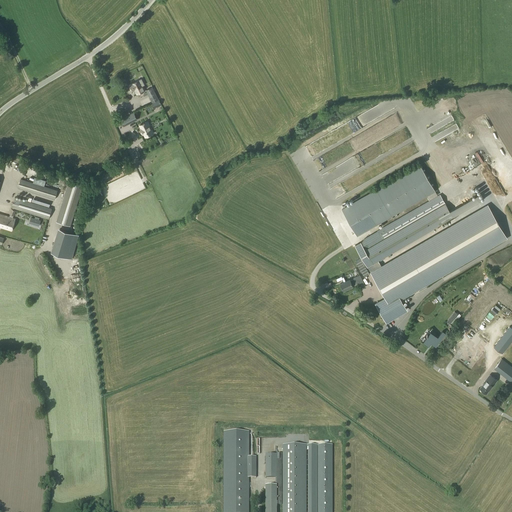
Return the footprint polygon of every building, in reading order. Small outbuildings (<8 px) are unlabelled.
[(128,87),(124,79),(118,82),(122,90),(128,87)] [(141,79),(129,85),(132,92),(134,90),(136,95),(145,91),(143,85),(144,85),(141,79)] [(152,87),(146,90),(149,97),(156,94),(152,87)] [(129,114),(120,118),(123,126),(136,120),(132,112),(129,114)] [(152,133),(146,122),(139,125),(140,129),(139,129),(142,134),(143,134),(144,137),(152,133)] [(420,165),(341,209),(356,236),(435,191),(420,165)] [(54,199),(57,190),(20,179),(18,187),(54,199)] [(70,226),(83,186),(69,181),(56,222),(70,226)] [(52,208),(15,197),(11,207),(48,219),(52,208)] [(375,304),(386,322),(407,310),(401,299),(509,236),(490,202),(370,271),(386,298),(375,304)] [(372,264),(441,225),(453,218),(445,204),(435,210),(433,208),(429,211),(430,213),(387,237),(382,229),(364,239),(361,243),(372,264)] [(9,217),(0,214),(0,227),(11,231),(15,219),(12,218),(13,215),(14,215),(15,210),(11,209),(9,214),(10,214),(9,217)] [(354,279),(350,281),(349,280),(340,284),(343,291),(353,287),(352,286),(362,281),(359,275),(354,278),(354,279)] [(511,305),(497,294),(491,301),(504,310),(502,314),(509,319),(511,314),(511,305)] [(467,327),(490,341),(496,332),(462,311),(458,319),(465,323),(463,327),(466,329),(467,327)] [(511,329),(510,327),(494,348),(503,354),(511,341),(511,329)] [(423,342),(429,346),(431,344),(435,347),(446,334),(442,331),(437,337),(430,332),(423,342)] [(488,350),(472,373),(479,377),(494,354),(488,350)] [(498,372),(505,362),(501,359),(494,369),(498,372)] [(484,383),(480,389),(486,394),(490,388),(491,388),(497,381),(489,375),(483,382),(484,383)] [(249,458),(249,435),(227,435),(226,511),(249,511),(249,478),(256,478),(256,458),(249,458)] [(265,511),(305,511),(305,446),(281,446),(281,511),(276,511),(276,486),(266,486),(265,511)] [(331,511),(331,447),(306,447),(306,511),(331,511)]
